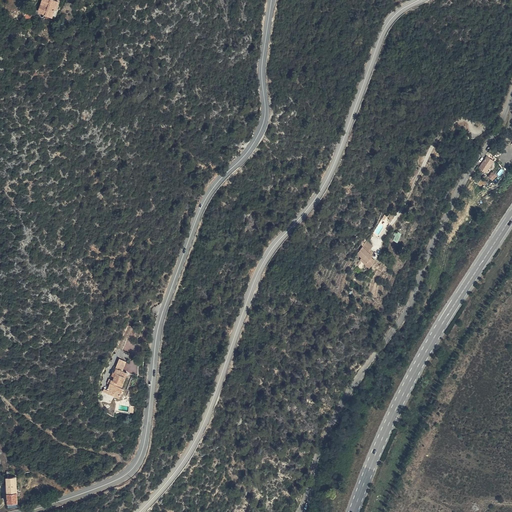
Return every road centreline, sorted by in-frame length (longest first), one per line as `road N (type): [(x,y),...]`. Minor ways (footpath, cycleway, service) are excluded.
road 1 (secondary): [(29,511),(110,483),(141,454),(156,337),(196,217),(263,124),(271,0)]
road 2 (secondary): [(419,0),(385,26),(331,171),(254,279),(196,439),(140,511)]
road 3 (unclassified): [(300,511),(340,403),(408,304),(456,192),(511,96)]
road 4 (primary): [(511,217),(406,388),(354,511)]
